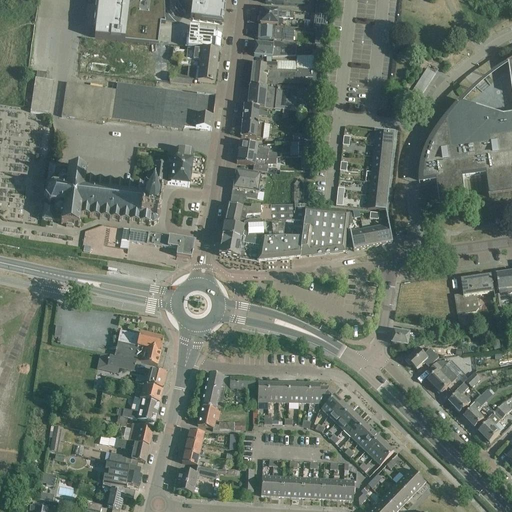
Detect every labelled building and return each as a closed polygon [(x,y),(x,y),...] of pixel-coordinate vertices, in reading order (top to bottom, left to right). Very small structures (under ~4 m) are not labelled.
[(161,22),(165,23),(178,24),(223,29),(225,0),(96,0),(92,31),(91,39),(94,39),(158,45),(161,24),(161,22)] [(330,2),(320,0),(316,0),(315,15),(328,17),(330,2)] [(293,13),(270,12),(260,11),(260,18),(259,18),(259,24),(260,24),(260,25),(277,27),(277,19),(293,20),(293,13)] [(327,25),(328,17),(315,15),(313,30),(318,31),(326,32),(327,25)] [(293,43),(294,31),(258,28),(258,41),(290,43),(293,43)] [(185,48),(217,51),(220,51),(221,40),(220,40),(221,36),(216,35),(216,30),(206,29),(189,29),(189,35),(186,35),(185,48)] [(272,59),(279,59),(279,50),(288,50),(288,44),(273,43),(273,46),(267,45),(267,47),(255,45),(254,57),(272,59)] [(171,77),(170,84),(191,87),(192,81),(197,82),(197,83),(204,84),(214,85),(215,76),(216,66),(216,65),(217,53),(200,51),(187,50),(187,53),(179,52),(179,50),(173,49),(171,60),(179,61),(178,67),(188,68),(187,79),(171,77)] [(271,64),(271,67),(252,65),(250,87),(266,89),(277,90),(277,88),(277,84),(322,85),(322,57),(317,57),(317,71),(296,71),(296,63),(276,63),(276,64),(271,64)] [(511,63),(507,66),(508,67),(509,66),(511,85),(511,119),(463,104),(464,103),(443,127),(429,155),(426,169),(424,183),(437,182),(440,205),(440,206),(467,202),(467,201),(463,178),(487,175),(490,198),(490,199),(511,195),(511,63)] [(427,69),(410,96),(418,102),(436,75),(427,69)] [(49,116),(54,84),(45,83),(47,74),(37,73),(36,81),(35,81),(30,114),(49,116)] [(184,129),(189,129),(211,132),(215,99),(205,98),(117,85),(116,93),(66,86),(62,118),(101,125),(102,120),(184,131),(184,129)] [(250,87),(248,108),(268,110),(270,110),(282,111),(288,112),(311,114),(313,91),(277,88),(277,90),(266,89),(250,87)] [(267,118),(268,110),(248,108),(244,108),(242,123),(257,124),(258,117),(267,118)] [(264,125),(257,124),(242,123),(241,139),(262,141),(264,125)] [(309,129),(309,135),(292,136),(292,144),(313,143),(312,135),(314,134),(314,128),(309,129)] [(393,148),(394,141),(394,134),(374,132),(374,133),(376,133),(374,146),(393,148)] [(311,158),(312,143),(297,144),(298,158),(300,158),(311,158)] [(240,144),(238,154),(267,159),(268,154),(257,152),(258,147),(240,144)] [(392,161),(392,154),(393,148),(374,146),(373,159),(392,161)] [(192,163),(193,153),(175,151),(173,168),(155,166),(152,183),(159,184),(189,188),(192,163)] [(236,165),(246,166),(253,167),(253,172),(266,174),(268,166),(276,166),(276,159),(267,159),(238,154),(236,165)] [(390,174),(391,167),(392,161),(373,159),(371,172),(390,174)] [(158,192),(159,184),(152,183),(151,183),(150,190),(132,188),(133,186),(108,183),(108,184),(85,181),(86,173),(87,173),(87,172),(86,172),(86,171),(85,171),(84,172),(81,171),(81,169),(73,168),(73,170),(69,170),(70,169),(68,169),(68,170),(60,169),(60,168),(49,166),(47,184),(46,191),(45,190),(44,192),(46,193),(45,199),(44,199),(44,201),(45,201),(44,207),(42,221),(53,223),(53,222),(61,222),(61,226),(79,228),(80,218),(150,227),(154,226),(157,224),(158,223),(158,218),(160,219),(160,216),(158,216),(160,202),(162,202),(162,200),(160,200),(161,199),(157,198),(157,196),(154,196),(154,192),(155,192),(155,191),(158,192)] [(251,209),(305,207),(309,173),(303,173),(280,172),(279,176),(266,174),(258,173),(258,176),(245,174),(235,173),(232,190),(230,206),(244,210),(247,210),(247,211),(249,211),(251,211),(251,209)] [(371,172),(370,184),(389,187),(390,174),(371,172)] [(387,199),(388,193),(389,187),(370,184),(369,197),(387,199)] [(369,197),(367,209),(367,211),(386,213),(387,199),(369,197)] [(247,210),(244,210),(230,206),(228,206),(224,226),(244,228),(244,227),(247,226),(275,224),(303,222),(304,211),(305,211),(305,207),(251,209),(251,211),(249,211),(247,211),(247,210)] [(339,214),(305,211),(304,211),(303,222),(301,242),(299,260),(300,260),(300,259),(301,259),(301,256),(308,255),(309,258),(345,253),(346,241),(347,235),(347,234),(349,215),(339,214)] [(224,226),(218,257),(239,260),(258,264),(259,243),(282,241),(294,241),(301,242),(303,222),(275,224),(247,226),(244,227),(244,228),(224,226)] [(379,247),(392,245),(388,226),(376,229),(379,247)] [(379,247),(376,229),(363,231),(366,249),(379,247)] [(191,260),(194,243),(148,235),(149,234),(123,230),(121,242),(146,246),(161,249),(161,248),(177,250),(176,258),(191,260)] [(349,233),(349,234),(351,242),(353,252),(366,249),(363,231),(350,233),(349,233)] [(292,261),(299,260),(301,242),(294,241),(282,241),(259,243),(258,264),(292,261)] [(500,296),(495,297),(496,303),(498,314),(504,313),(502,303),(510,302),(509,297),(511,296),(511,294),(511,273),(497,276),(500,296)] [(496,303),(495,297),(492,277),(471,280),(471,281),(462,282),(463,289),(460,290),(461,296),(456,297),(458,317),(467,316),(467,315),(476,314),(479,310),(477,297),(490,295),(491,304),(496,303)] [(405,349),(405,347),(409,348),(409,342),(417,343),(419,332),(412,331),(402,329),(404,332),(404,334),(395,333),(393,345),(400,346),(400,348),(405,349)] [(436,331),(434,344),(445,345),(447,332),(436,331)] [(117,344),(114,358),(115,358),(120,360),(136,363),(140,364),(157,368),(163,339),(139,334),(136,345),(131,344),(130,347),(117,344)] [(420,351),(419,352),(412,359),(410,357),(405,362),(410,367),(412,365),(417,371),(424,364),(429,369),(439,359),(430,350),(424,356),(420,351)] [(109,357),(107,368),(118,370),(116,377),(140,383),(142,375),(149,377),(150,372),(143,370),(143,369),(135,367),(136,363),(120,360),(115,358),(114,358),(109,357)] [(435,376),(428,382),(436,391),(435,392),(439,396),(440,394),(441,396),(448,388),(452,385),(458,380),(446,368),(448,366),(445,363),(438,364),(437,364),(430,371),(435,376)] [(163,391),(167,376),(150,371),(150,372),(149,377),(146,387),(163,391)] [(474,374),(466,383),(473,390),(481,381),(474,374)] [(221,405),(224,393),(224,390),(221,389),(223,379),(209,375),(201,409),(202,409),(219,413),(221,413),(222,413),(224,406),(221,405)] [(229,390),(230,380),(223,379),(221,389),(224,390),(224,393),(229,393),(229,390)] [(230,380),(229,390),(255,391),(255,380),(230,380)] [(162,393),(153,391),(128,385),(127,389),(136,392),(134,400),(141,401),(159,406),(162,393)] [(466,399),(464,401),(461,398),(469,390),(464,385),(454,395),(456,397),(449,404),(461,415),(469,406),(471,404),(471,403),(468,399),(466,399)] [(268,404),(268,386),(257,386),(257,404),(268,404)] [(278,386),(268,386),(268,404),(278,404),(278,386)] [(278,404),(288,405),(288,386),(278,386),(278,404)] [(299,386),(288,386),(288,405),(298,405),(299,386)] [(309,387),(299,386),(298,405),(308,405),(309,387)] [(308,405),(319,405),(319,391),(319,387),(309,387),(308,405)] [(490,389),(481,398),(485,402),(495,392),(492,389),(490,389)] [(328,391),(319,391),(319,405),(321,405),(324,408),(334,397),(328,391)] [(342,404),(334,397),(324,408),(321,411),(329,418),(342,404)] [(155,425),(159,406),(141,401),(138,414),(123,411),(122,417),(119,416),(118,418),(137,422),(137,421),(155,425)] [(481,408),(480,407),(476,403),(473,406),(466,413),(468,415),(464,419),(470,425),(474,429),(475,430),(482,423),(484,421),(476,413),(481,408)] [(349,411),(342,404),(329,418),(336,425),(349,411)] [(501,434),(496,428),(511,411),(505,404),(487,421),(490,423),(486,427),(479,434),(478,436),(481,438),(482,437),(490,445),(501,434)] [(198,428),(212,431),(212,433),(234,433),(234,425),(219,425),(219,427),(214,426),(215,423),(217,424),(219,413),(202,409),(198,428)] [(336,425),(343,432),(356,418),(349,411),(336,425)] [(364,425),(356,418),(343,432),(351,439),(364,425)] [(126,428),(128,421),(118,419),(116,426),(126,428)] [(364,425),(351,439),(358,446),(371,432),(364,425)] [(128,443),(140,446),(149,448),(153,430),(139,426),(138,428),(132,426),(128,443)] [(56,454),(60,429),(51,428),(49,439),(52,440),(50,453),(56,454)] [(187,443),(202,447),(204,436),(189,432),(187,443)] [(378,440),(371,432),(358,446),(365,453),(378,440)] [(106,454),(104,462),(111,463),(124,466),(130,467),(131,462),(137,463),(144,465),(145,465),(149,449),(139,447),(118,441),(110,440),(108,447),(116,449),(133,453),(131,461),(125,459),(125,458),(111,455),(106,454)] [(378,440),(365,453),(373,460),(386,447),(378,440)] [(199,457),(202,447),(187,443),(184,454),(199,457)] [(393,454),(386,447),(373,460),(380,467),(393,454)] [(196,468),(199,457),(184,454),(182,465),(193,468),(196,468)] [(127,486),(139,489),(141,477),(139,477),(141,469),(137,468),(136,468),(130,467),(124,466),(111,463),(109,472),(122,474),(122,473),(126,474),(124,481),(104,478),(103,485),(123,489),(124,486),(127,486)] [(215,480),(216,476),(217,472),(209,471),(203,470),(196,468),(193,468),(191,474),(180,472),(176,491),(193,495),(198,476),(215,480)] [(411,471),(404,478),(403,478),(417,492),(425,484),(411,471)] [(48,476),(46,487),(54,488),(56,477),(48,476)] [(261,498),(271,498),(272,479),(262,478),(261,498)] [(410,499),(417,492),(403,478),(396,486),(410,499)] [(282,479),(272,479),(271,498),(281,499),(282,479)] [(281,499),(292,499),(293,480),(282,479),(281,499)] [(303,480),(293,480),(292,499),(302,500),(303,480)] [(313,481),(303,480),(302,500),(312,501),(313,481)] [(323,481),(313,481),(312,501),(322,501),(323,481)] [(333,482),(323,481),(322,501),(332,502),(333,482)] [(343,482),(333,482),(332,502),(342,502),(343,482)] [(353,503),(353,493),(354,483),(343,482),(342,502),(353,503)] [(111,491),(107,509),(112,510),(112,511),(116,511),(120,511),(124,498),(134,500),(135,493),(123,490),(123,489),(106,486),(103,485),(102,489),(109,491),(109,490),(111,491)] [(410,499),(396,486),(389,493),(403,507),(410,499)] [(394,511),(398,511),(403,507),(389,493),(382,500),(394,511)] [(394,511),(382,500),(375,508),(379,511),(394,511)] [(87,510),(99,511),(100,505),(88,503),(87,510)]
